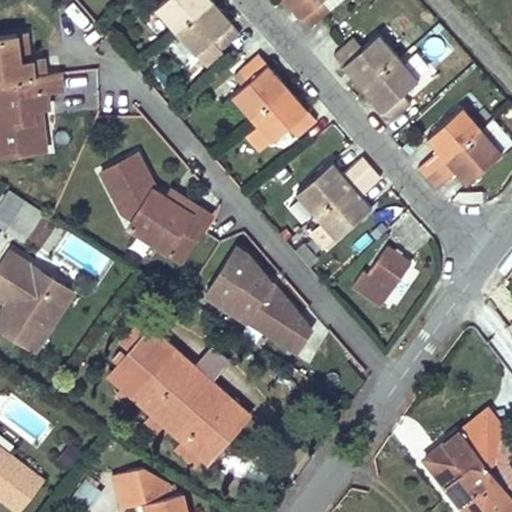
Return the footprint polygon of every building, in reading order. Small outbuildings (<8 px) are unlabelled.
[(210,0),(163,0),(156,7),(176,29),(210,0)] [(240,32),(212,0),(210,0),(176,29),(196,52),(212,39),(221,49),(240,32)] [(339,0),(287,0),(310,26),(339,0)] [(30,59),(26,32),(18,33),(21,60),(30,59)] [(398,56),(378,32),(363,46),(354,36),(334,54),(363,86),(398,56)] [(21,60),(18,33),(0,35),(0,79),(45,74),(43,58),(30,59),(21,60)] [(405,59),(417,75),(429,66),(416,50),(405,59)] [(288,85),(259,52),(239,70),(248,80),(232,94),(252,117),(288,85)] [(418,78),(398,56),(363,86),(392,120),(412,103),(402,92),(418,78)] [(45,74),(0,79),(0,154),(38,150),(33,108),(41,107),(50,106),(47,90),(62,88),(60,72),(45,74)] [(317,119),(288,85),(252,117),(272,139),(288,125),(297,136),(317,119)] [(483,129),(463,105),(427,136),(438,149),(418,166),(427,177),(483,129)] [(41,107),(33,108),(38,150),(46,149),(41,107)] [(486,132),(505,147),(511,138),(511,135),(495,122),(486,132)] [(503,152),(483,129),(427,177),(436,188),(456,170),(467,183),(503,152)] [(206,221),(166,195),(154,187),(155,185),(137,151),(100,171),(122,211),(133,219),(129,225),(182,259),(206,221)] [(372,166),(362,155),(343,172),(332,160),(296,191),(316,214),(372,166)] [(381,176),(372,166),(316,214),(334,234),(336,237),(372,206),(361,194),(381,176)] [(210,214),(171,189),(166,195),(206,221),(210,214)] [(24,200),(10,191),(0,205),(0,217),(10,224),(24,200)] [(42,212),(24,200),(10,224),(27,235),(42,212)] [(55,223),(41,213),(27,235),(40,243),(55,223)] [(336,237),(334,234),(323,222),(312,232),(324,246),(336,237)] [(411,260),(387,244),(367,272),(392,289),(411,260)] [(56,279),(10,250),(0,266),(0,294),(4,294),(10,297),(7,301),(0,311),(0,326),(36,349),(67,301),(49,290),(56,279)] [(228,251),(200,294),(296,354),(324,311),(228,251)] [(74,291),(56,279),(49,290),(67,301),(74,291)] [(249,414),(149,327),(145,331),(137,324),(120,344),(128,351),(124,355),(119,351),(113,357),(118,362),(108,374),(123,387),(116,395),(125,402),(132,395),(153,413),(146,421),(160,434),(167,426),(182,439),(175,447),(194,464),(202,455),(208,461),(249,414)] [(487,406),(459,428),(465,436),(438,457),(453,477),(445,483),(467,511),(502,511),(511,504),(511,495),(487,463),(494,459),(501,424),(487,406)] [(465,436),(459,428),(423,455),(445,483),(453,477),(438,457),(465,436)] [(84,453),(71,443),(60,458),(73,468),(84,453)] [(0,496),(19,511),(44,480),(0,445),(0,496)] [(187,511),(182,492),(172,494),(169,482),(142,466),(113,473),(122,506),(144,501),(146,511),(187,511)] [(79,511),(87,511),(103,490),(85,476),(66,502),(79,511)]
